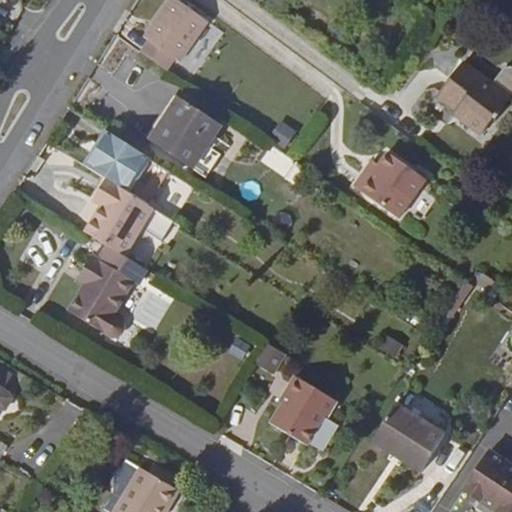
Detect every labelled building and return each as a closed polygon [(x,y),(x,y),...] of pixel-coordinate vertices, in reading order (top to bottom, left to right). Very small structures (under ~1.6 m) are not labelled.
[(152,45),(144,57),(170,75),(178,62),(183,66),(211,26),(176,1),(148,41),(152,45)] [(459,112),(456,116),(485,139),(511,104),(511,70),(507,71),(494,89),(464,67),(441,98),(459,112)] [(448,128),(456,116),(459,112),(441,98),(429,113),(448,128)] [(194,172),(210,149),(223,129),(184,102),(155,146),(194,172)] [(269,140),(288,149),(297,130),(278,121),(269,140)] [(111,136),(99,154),(105,157),(116,139),(111,136)] [(89,171),(110,183),(144,205),(154,188),(141,179),(152,162),(116,139),(105,157),(99,154),(89,171)] [(225,159),(210,149),(194,172),(209,183),(225,159)] [(282,166),(288,157),(275,149),(262,167),(283,182),(291,172),(282,166)] [(377,175),(372,171),(357,190),(402,223),(429,183),(391,155),(382,168),(377,175)] [(376,164),(372,171),(377,175),(382,168),(376,164)] [(107,210),(89,238),(111,251),(127,261),(144,233),(156,213),(144,205),(110,183),(97,203),(107,210)] [(166,246),(178,227),(156,213),(144,233),(166,246)] [(127,261),(111,251),(102,265),(95,260),(85,277),(93,282),(88,288),(72,316),(114,341),(117,341),(121,341),(127,336),(128,331),(126,326),(118,320),(136,286),(142,289),(150,275),(127,261)] [(93,282),(85,277),(81,283),(88,288),(93,282)] [(492,295),(499,285),(487,277),(480,287),(492,295)] [(383,334),(375,349),(394,360),(403,345),(383,334)] [(243,362),(251,348),(236,338),(227,353),(243,362)] [(277,378),(289,358),(271,348),(259,366),(277,378)] [(0,418),(2,414),(10,414),(16,403),(14,397),(8,393),(16,379),(0,369),(0,418)] [(332,421),(341,405),(299,380),(284,404),(287,407),(274,427),(311,449),(329,419),(332,421)] [(425,476),(449,438),(400,407),(376,445),(425,476)] [(0,462),(4,464),(12,450),(0,442),(0,462)] [(467,494),(484,505),(489,497),(505,507),(502,511),(511,511),(511,468),(492,455),(467,494)] [(120,511),(145,471),(131,464),(119,478),(117,498),(109,511),(120,511)] [(153,476),(176,491),(180,481),(158,467),(153,476)] [(172,511),(183,495),(176,491),(153,476),(145,471),(120,511),(172,511)] [(489,497),(484,505),(494,511),(502,511),(505,507),(489,497)]
